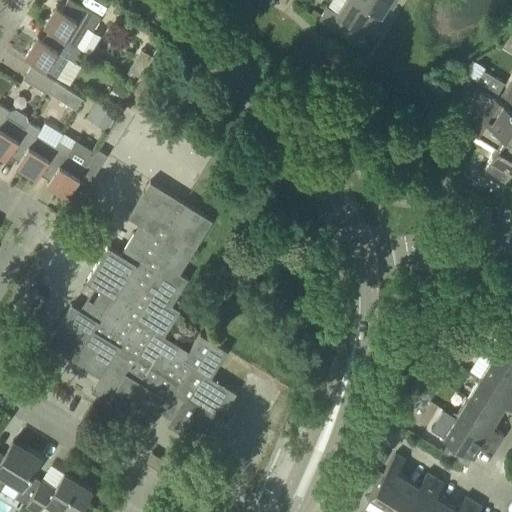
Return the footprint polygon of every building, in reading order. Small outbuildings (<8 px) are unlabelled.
[(76,45),(76,44),(87,26),(93,30),(100,17),(72,0),(66,0),(61,9),(56,6),(43,26),(48,29),(49,28),(76,45)] [(344,0),(337,12),(326,6),(318,19),(360,45),(368,33),(374,36),(380,27),(375,23),(381,14),(357,0),(344,0)] [(357,0),(381,14),(386,5),(392,8),(396,0),(357,0)] [(42,39),(38,37),(37,36),(24,57),(69,84),(81,65),(74,60),(81,48),(76,44),(76,45),(49,28),(48,29),(42,39)] [(151,57),(141,50),(127,72),(138,79),(151,57)] [(53,80),(30,66),(23,78),(46,92),(53,80)] [(477,79),(498,92),(504,82),(483,69),(477,79)] [(116,82),(108,95),(121,104),(122,103),(130,91),(116,82)] [(511,101),(511,87),(508,85),(502,95),(511,101)] [(66,88),(58,100),(74,109),(81,97),(66,88)] [(511,108),(495,98),(473,132),(496,147),(504,135),(511,138),(511,108)] [(0,155),(5,159),(8,154),(8,153),(24,126),(27,120),(26,115),(15,108),(9,109),(0,103),(0,155)] [(100,103),(90,120),(107,130),(117,113),(100,103)] [(40,128),(27,120),(24,126),(8,153),(8,154),(19,160),(15,165),(36,177),(39,172),(38,172),(55,145),(37,134),(40,128)] [(483,168),(505,182),(511,170),(511,138),(504,135),(496,147),(483,168)] [(58,139),(55,145),(38,172),(39,172),(49,179),(46,184),(66,196),(94,152),(74,141),(70,147),(58,139)] [(212,219),(203,213),(150,180),(128,216),(143,225),(137,234),(133,232),(120,253),(107,245),(85,280),(101,290),(87,313),(71,303),(46,343),(99,375),(90,390),(144,424),(156,404),(172,414),(167,423),(194,440),(210,414),(219,419),(236,392),(210,375),(226,349),(199,332),(188,350),(163,335),(180,308),(171,303),(188,277),(179,272),(212,219)] [(55,216),(65,222),(72,210),(62,204),(55,216)] [(511,342),(503,337),(501,340),(491,334),(482,348),(493,354),(491,357),(511,370),(511,342)] [(511,370),(491,357),(479,377),(511,397),(511,370)] [(511,397),(479,377),(467,396),(497,415),(504,404),(511,408),(511,397)] [(467,396),(455,416),(498,442),(503,434),(490,426),(497,415),(467,396)] [(443,436),(473,454),(480,442),(493,450),(498,442),(455,416),(443,436)] [(22,485),(40,456),(12,440),(2,457),(0,455),(0,474),(1,472),(22,485)] [(145,461),(152,465),(157,468),(164,458),(152,451),(145,461)] [(389,508),(408,477),(396,470),(404,457),(395,452),(368,495),(389,508)] [(59,511),(62,508),(69,511),(76,511),(91,488),(64,471),(55,487),(41,479),(25,504),(38,511),(59,511)] [(408,477),(389,508),(395,511),(412,511),(435,476),(426,471),(418,484),(408,477)] [(435,476),(412,511),(439,511),(446,501),(435,494),(443,481),(435,476)] [(466,511),(473,500),(465,495),(457,508),(446,501),(439,511),(466,511)] [(477,511),(481,505),(473,500),(466,511),(477,511)]
